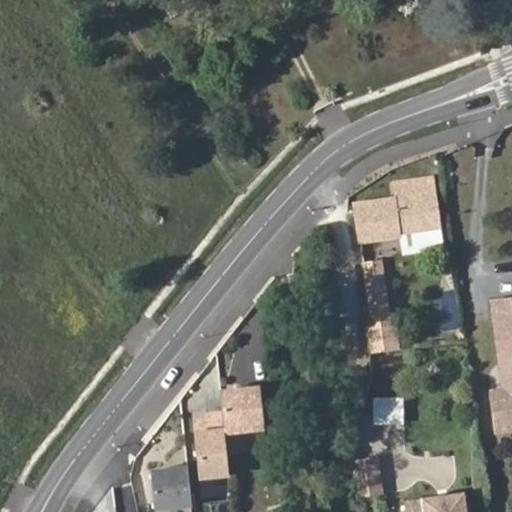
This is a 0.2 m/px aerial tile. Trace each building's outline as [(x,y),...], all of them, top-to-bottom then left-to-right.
[(452,148),(453,183),(479,183),(478,147),(452,148)] [(397,199),(395,199),(400,240),(444,233),(435,179),(395,185),(397,199)] [(400,240),(395,199),(356,205),(364,245),(400,240)] [(380,381),(407,378),(398,327),(394,326),(384,264),(363,265),(380,381)] [(511,432),(511,298),(489,302),(502,391),(491,393),(498,434),(511,432)] [(222,414),(225,434),(264,429),(260,388),(220,392),(222,414)] [(225,434),(222,414),(207,416),(208,421),(194,422),(200,479),(229,475),(225,434)] [(376,450),(353,453),(358,485),(381,482),(376,450)] [(192,506),(188,468),(151,472),(156,510),(192,506)] [(467,511),(465,492),(405,500),(407,511),(467,511)]
